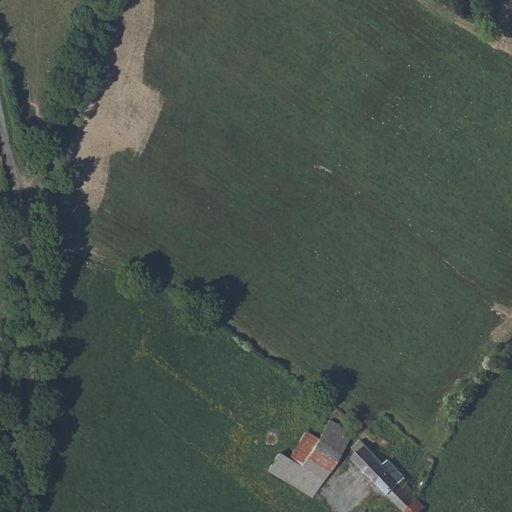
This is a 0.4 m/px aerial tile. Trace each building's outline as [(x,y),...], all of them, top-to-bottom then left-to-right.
[(323,431),(345,446),(352,436),(329,420),(323,431)] [(300,468),(321,483),(345,446),(323,431),(317,440),(300,468)] [(287,460),(300,468),(317,440),(305,433),(287,460)] [(404,511),(406,511),(419,499),(410,490),(411,488),(402,478),(393,468),(390,470),(366,446),(365,448),(359,442),(353,448),(358,453),(353,458),(404,511)] [(266,470),(289,486),(300,468),(287,460),(278,454),(266,470)] [(289,486),(310,499),(321,483),(300,468),(289,486)] [(406,511),(421,511),(426,507),(419,499),(406,511)]
